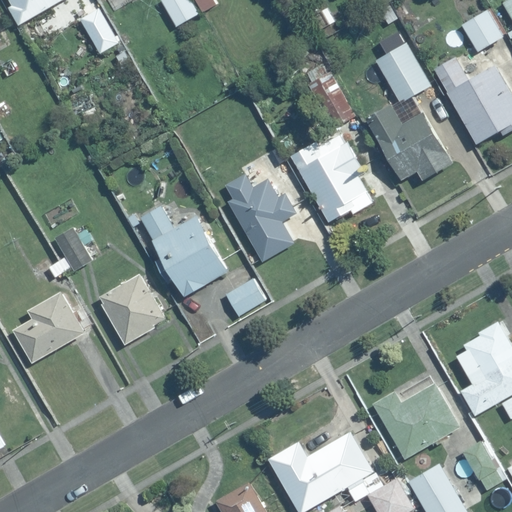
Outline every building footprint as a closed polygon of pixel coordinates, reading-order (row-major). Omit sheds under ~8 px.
[(21,23),(30,18),(60,0),(13,0),(15,2),(10,5),(21,23)] [(164,0),(179,24),(201,11),(194,0),(164,0)] [(199,0),(205,10),(219,2),(217,0),(199,0)] [(384,10),(392,22),(407,13),(399,1),(384,10)] [(83,17),(87,23),(103,52),(123,41),(102,6),(83,17)] [(492,7),(466,23),(465,23),(482,51),(509,36),(492,7)] [(378,59),(379,60),(404,101),(436,82),(410,40),(378,59)] [(481,144),(511,126),(511,88),(497,62),(471,77),(459,55),(438,67),(448,84),(473,129),(481,144)] [(456,160),(455,159),(425,110),(406,122),(393,100),(368,116),(405,177),(421,167),(427,178),(456,160)] [(247,124),(248,126),(262,149),(279,139),(265,114),(247,124)] [(367,167),(347,132),(343,125),(310,144),(294,152),(298,159),(331,219),(374,196),(361,171),(367,167)] [(227,203),(232,212),(261,261),(275,253),(280,260),(300,249),(295,240),(307,233),(279,185),(253,200),(247,191),(227,203)] [(187,294),(194,291),(231,269),(199,214),(178,226),(165,204),(144,216),(166,255),(159,258),(172,281),(178,278),(187,294)] [(76,270),(95,259),(76,224),(57,235),(76,270)] [(102,295),(102,296),(128,341),(172,317),(146,270),(102,295)] [(242,315),(244,314),(270,299),(257,277),(229,293),(242,315)] [(36,361),(41,358),(87,331),(62,290),(33,307),(38,316),(17,329),(36,361)] [(477,414),(482,412),(511,394),(511,338),(501,319),(482,330),(484,333),(467,342),(470,347),(460,353),(476,381),(462,389),(477,414)] [(375,401),(381,410),(409,456),(463,424),(437,382),(406,401),(397,387),(375,401)] [(511,415),(511,395),(503,401),(511,415)] [(304,511),(350,485),(359,500),(370,494),(380,511),(412,511),(418,509),(398,475),(385,483),(366,452),(352,429),(311,454),(302,439),(272,457),(304,511)] [(0,450),(9,445),(0,430),(0,450)] [(485,437),(465,449),(490,489),(510,477),(485,437)] [(411,479),(412,480),(430,511),(471,511),(442,461),(411,479)] [(219,500),(225,511),(273,511),(256,480),(219,500)]
